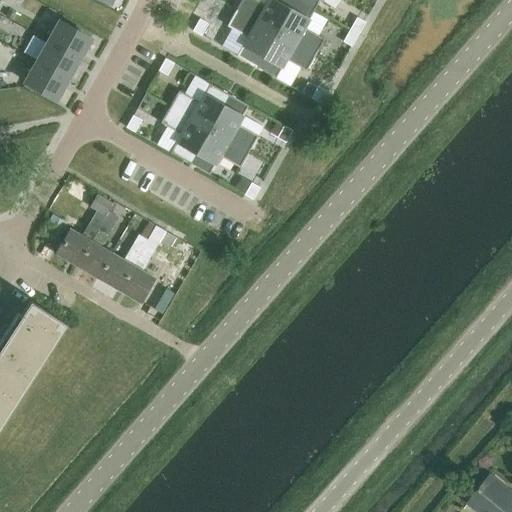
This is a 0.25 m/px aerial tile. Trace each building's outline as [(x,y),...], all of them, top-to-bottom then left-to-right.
[(241,0),(236,10),(275,33),(293,0),(268,0),(265,6),(254,0),(241,0)] [(296,0),(293,0),(275,33),(315,55),(324,40),(304,28),(314,10),(296,0)] [(346,0),(296,0),(314,10),(319,0),(338,0),(344,3),(346,0)] [(255,67),(275,33),(236,10),(226,26),(247,38),(236,56),(255,67)] [(13,35),(30,44),(41,21),(24,12),(13,35)] [(351,31),(359,35),(365,23),(357,19),(351,31)] [(208,25),(200,20),(193,32),(202,36),(208,25)] [(91,39),(59,21),(48,42),(79,60),(91,39)] [(359,35),(351,31),(344,43),(352,47),(359,35)] [(315,55),(275,33),(255,67),(275,78),(285,60),(306,71),(315,55)] [(79,60),(48,42),(36,62),(68,79),(79,60)] [(175,65),(167,60),(160,71),(168,76),(175,65)] [(68,79),(36,62),(25,82),(56,100),(68,79)] [(169,107),(209,129),(228,95),(209,84),(198,102),(178,91),(169,107)] [(0,86),(0,108),(11,113),(19,94),(0,86)] [(326,92),(318,87),(311,99),(320,103),(326,92)] [(228,95),(209,129),(248,152),(257,136),(237,125),(248,106),(228,95)] [(189,164),(209,129),(169,107),(160,123),(180,134),(169,153),(189,164)] [(142,121),(133,117),(127,128),(135,133),(142,121)] [(292,132),(284,127),(278,138),(286,143),(292,132)] [(248,152),(209,129),(189,164),(208,175),(219,156),(239,168),(248,152)] [(260,188),(252,184),(245,195),(253,200),(260,188)] [(60,244),(55,254),(76,266),(105,216),(112,204),(96,195),(88,209),(94,212),(80,235),(69,228),(70,227),(56,219),(46,235),(60,244)] [(76,266),(97,278),(111,253),(99,246),(114,221),(105,216),(76,266)] [(146,241),(117,290),(138,303),(153,278),(142,271),(163,234),(153,228),(146,241)] [(111,253),(97,278),(117,290),(146,241),(137,235),(122,259),(111,253)] [(0,422),(64,323),(29,300),(11,327),(8,325),(1,335),(5,337),(0,344),(0,422)] [(511,511),(511,494),(490,476),(469,503),(479,511),(511,511)]
